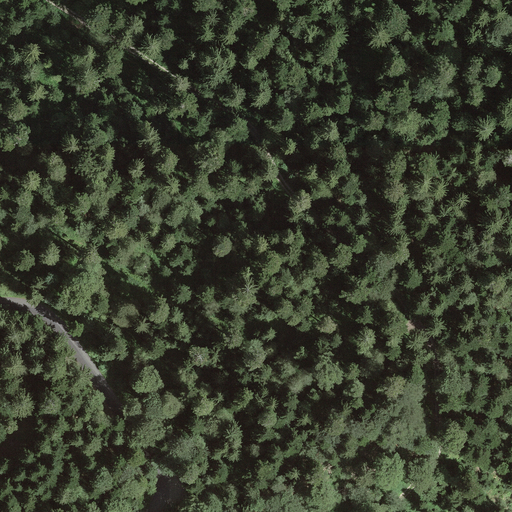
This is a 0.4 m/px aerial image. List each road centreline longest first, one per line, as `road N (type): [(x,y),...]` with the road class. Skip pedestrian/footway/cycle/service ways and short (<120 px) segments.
road 1 (track): [(394,511),(438,452),(438,363),(427,333),(388,280),(291,192),(243,119),(51,0)]
road 2 (unclassified): [(0,303),(29,305),(67,336),(158,464),(165,493),(153,511)]
